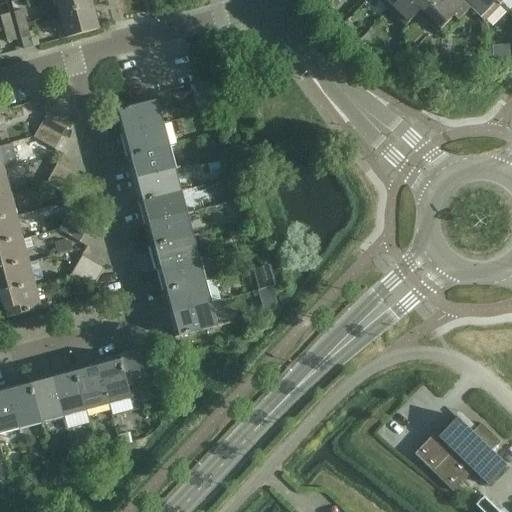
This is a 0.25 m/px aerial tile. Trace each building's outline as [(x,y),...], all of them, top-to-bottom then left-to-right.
[(91,0),(55,0),(60,14),(93,5),(91,0)] [(379,0),(389,9),(398,0),(379,0)] [(398,0),(389,9),(405,26),(421,9),(424,13),(425,13),(437,0),(398,0)] [(437,0),(425,13),(424,13),(421,16),(438,33),(454,16),(458,21),(470,8),(471,7),(463,0),(437,0)] [(463,0),(471,7),(470,8),(483,21),(500,4),(495,0),(463,0)] [(93,5),(60,14),(66,38),(99,29),(93,5)] [(14,12),(18,25),(27,23),(23,10),(14,12)] [(1,16),(4,29),(13,26),(10,13),(1,16)] [(27,23),(18,25),(21,38),(30,35),(27,23)] [(13,26),(4,29),(8,42),(17,39),(13,26)] [(114,112),(120,135),(164,123),(158,101),(114,112)] [(47,116),(41,127),(62,139),(68,128),(47,116)] [(164,123),(120,135),(126,158),(170,146),(164,123)] [(62,139),(41,127),(34,138),(55,150),(62,139)] [(170,146),(126,158),(132,180),(175,168),(170,146)] [(44,183),(55,190),(68,168),(56,162),(44,183)] [(68,168),(55,190),(66,196),(79,175),(68,168)] [(175,168),(132,180),(138,203),(181,191),(175,168)] [(0,196),(11,194),(5,170),(0,171),(0,196)] [(181,191),(138,203),(144,225),(188,214),(181,191)] [(0,221),(17,217),(11,194),(0,196),(0,221)] [(71,207),(64,219),(86,231),(92,220),(71,207)] [(188,214),(144,225),(150,248),(193,236),(188,214)] [(0,246),(23,240),(17,217),(0,221),(0,246)] [(86,231),(64,219),(58,230),(79,242),(86,231)] [(193,236),(150,248),(156,270),(200,259),(193,236)] [(0,271),(29,263),(23,240),(0,246),(0,271)] [(68,275),(79,281),(92,260),(81,254),(68,275)] [(200,259),(156,270),(162,292),(205,280),(200,259)] [(92,260),(79,281),(90,288),(103,267),(92,260)] [(0,294),(0,296),(35,286),(29,263),(0,271),(0,294)] [(205,280),(162,292),(168,315),(211,303),(205,280)] [(0,294),(0,306),(3,307),(7,319),(41,310),(35,286),(0,296),(0,294)] [(211,303),(168,315),(174,338),(218,327),(211,303)] [(120,354),(97,361),(109,404),(132,398),(120,354)] [(97,361),(74,367),(86,411),(109,404),(97,361)] [(74,367),(52,373),(64,416),(86,411),(74,367)] [(52,373),(30,379),(42,423),(64,416),(52,373)] [(30,379),(7,385),(19,429),(42,423),(30,379)] [(7,385),(0,387),(0,433),(19,429),(7,385)] [(473,432),(458,417),(439,437),(454,451),(433,472),(434,473),(438,469),(456,486),(452,490),(453,491),(473,470),(488,485),(507,465),(492,451),(501,442),(481,423),(473,432)] [(500,511),(484,496),(476,505),(482,511),(500,511)]
